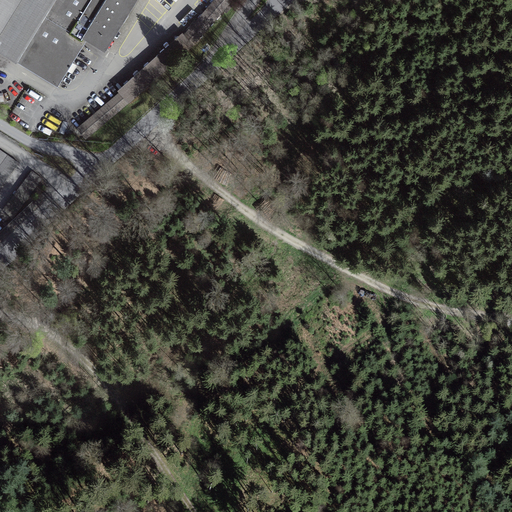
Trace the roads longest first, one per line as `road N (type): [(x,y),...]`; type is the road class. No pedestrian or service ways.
road 1 (track): [(127,142),(377,285),(467,312),(511,312)]
road 2 (unclassified): [(0,272),(282,0)]
road 3 (track): [(191,511),(103,379),(55,344),(0,329)]
